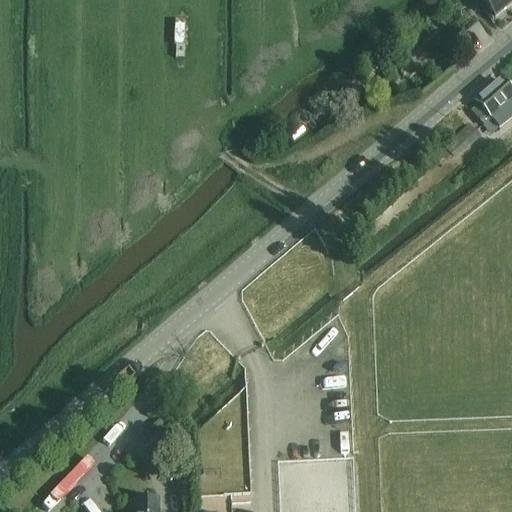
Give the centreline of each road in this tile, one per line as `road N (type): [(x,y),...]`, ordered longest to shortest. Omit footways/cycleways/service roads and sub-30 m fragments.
road 1 (secondary): [(0,473),(511,37)]
road 2 (track): [(200,135),(311,209)]
